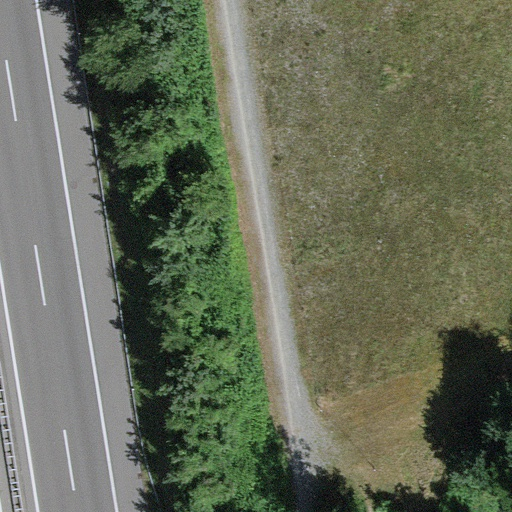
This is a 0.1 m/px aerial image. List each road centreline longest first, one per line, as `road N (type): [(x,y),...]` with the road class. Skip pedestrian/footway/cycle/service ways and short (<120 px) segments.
road 1 (track): [(232,0),(314,511)]
road 2 (motorway): [(80,511),(0,0)]
